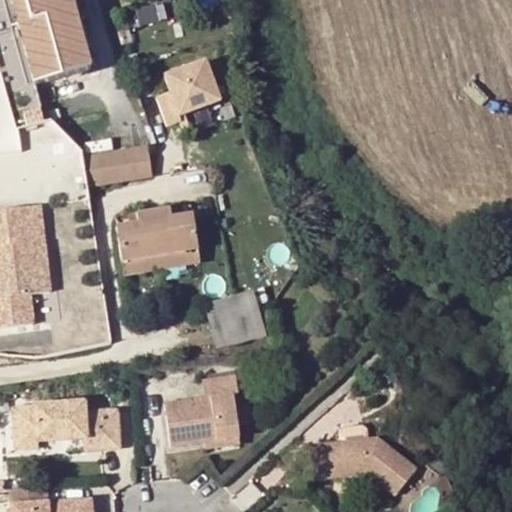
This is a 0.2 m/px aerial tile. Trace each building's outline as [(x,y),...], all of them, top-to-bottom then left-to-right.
[(69,0),(7,0),(31,85),(88,70),(69,0)] [(169,96),(155,101),(165,129),(179,124),(178,119),(218,104),(202,64),(162,79),(169,96)] [(145,145),(111,150),(116,180),(149,174),(145,145)] [(116,180),(111,150),(80,154),(85,186),(116,180)] [(37,245),(44,244),(39,207),(32,208),(37,245)] [(166,207),(132,212),(134,222),(111,225),(117,266),(139,263),(139,258),(173,253),(174,258),(196,255),(190,214),(168,217),(166,207)] [(32,208),(0,212),(0,329),(33,326),(29,296),(50,294),(44,244),(37,245),(32,208)] [(263,338),(250,292),(204,306),(215,348),(263,338)] [(205,398),(164,404),(171,447),(238,437),(232,393),(237,392),(235,376),(203,380),(205,398)] [(83,403),(14,408),(18,449),(39,447),(38,441),(85,438),(101,437),(102,450),(119,449),(116,412),(84,414),(83,403)] [(102,450),(101,437),(85,438),(86,452),(102,450)] [(368,475),(397,497),(418,472),(380,439),(310,445),(313,479),(368,475)] [(13,511),(91,511),(91,502),(47,504),(47,489),(12,490),(13,511)]
